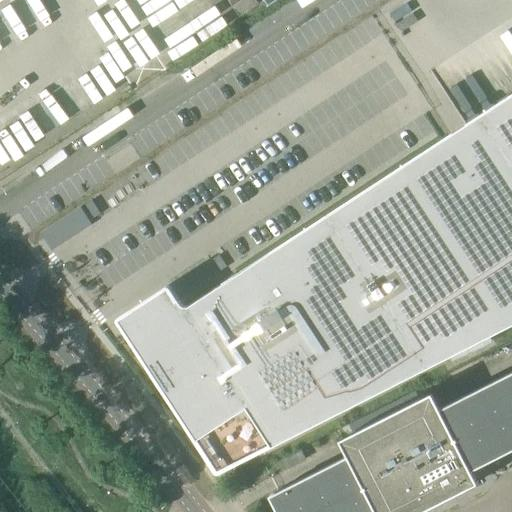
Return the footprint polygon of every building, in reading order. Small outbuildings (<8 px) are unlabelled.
[(238,0),(230,6),(237,17),(256,4),(253,0),(238,0)] [(511,94),(468,123),(466,125),(465,125),(367,189),(271,252),(195,302),(189,305),(189,306),(187,306),(186,305),(184,305),(183,304),(182,303),(180,300),(172,288),(171,287),(171,286),(170,286),(169,286),(168,286),(167,286),(166,287),(121,316),(120,317),(119,317),(118,318),(118,320),(118,321),(119,322),(132,342),(134,341),(134,342),(146,360),(150,366),(176,406),(217,469),(218,471),(219,471),(221,470),(245,458),(271,445),(272,446),(273,447),(306,430),(367,399),(408,378),(449,357),(491,336),(511,325),(511,94)] [(100,214),(92,201),(85,205),(94,218),(100,214)] [(40,234),(52,251),(92,225),(80,207),(40,234)] [(227,267),(219,256),(211,261),(219,272),(227,267)] [(340,440),(348,456),(270,496),(278,511),(422,511),(453,497),(478,484),(472,471),(511,450),(511,372),(440,409),(433,393),(340,440)] [(283,460),(287,469),(305,459),(301,450),(283,460)] [(234,488),(236,492),(246,486),(244,482),(234,488)]
